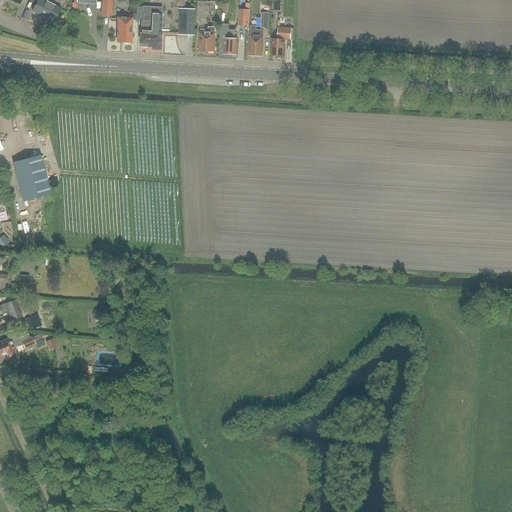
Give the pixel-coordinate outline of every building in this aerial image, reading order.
[(60,11),(39,0),(37,0),(32,12),(54,22),(60,11)] [(113,15),(113,0),(102,0),(102,15),(113,15)] [(204,20),(204,8),(212,9),(212,3),(199,2),(198,20),(204,20)] [(270,6),(265,6),(265,12),(263,12),(262,27),(271,27),(271,12),(270,12),(270,6)] [(143,20),(144,7),(136,7),(136,23),(141,23),(140,48),(149,48),(149,39),(148,39),(149,28),(149,20),(143,20)] [(195,34),(196,8),(180,8),(180,33),(195,34)] [(249,32),(249,26),(250,10),(239,9),(239,25),(246,25),(246,32),(249,32)] [(152,15),(152,28),(149,28),(148,39),(149,39),(149,48),(153,48),(153,49),(160,50),(162,15),(152,15)] [(132,19),(119,19),(118,43),(131,43),(132,19)] [(236,56),(237,40),(235,40),(235,31),(228,31),(228,26),(221,25),(220,47),(223,47),(223,55),(236,56)] [(252,25),(251,26),(249,26),(249,32),(251,32),(251,37),(249,56),(262,57),(263,29),(257,29),(257,25),(252,25)] [(200,34),(199,52),(215,53),(216,28),(208,28),(208,33),(200,34)] [(278,29),(277,40),(272,40),(271,57),(284,57),(286,41),(291,41),(292,30),(278,29)] [(38,160),(11,164),(16,204),(44,200),(38,160)] [(9,241),(4,237),(0,240),(0,246),(2,248),(9,241)] [(0,306),(0,305),(0,317),(4,316),(3,314),(9,312),(12,320),(22,317),(16,300),(0,306)] [(30,315),(30,329),(46,329),(46,315),(30,315)] [(40,334),(33,338),(32,336),(29,338),(27,333),(16,339),(15,336),(0,342),(0,357),(6,355),(7,356),(16,352),(13,346),(22,342),(25,350),(36,345),(37,349),(46,345),(40,334)] [(50,352),(59,347),(55,338),(45,342),(50,352)]
